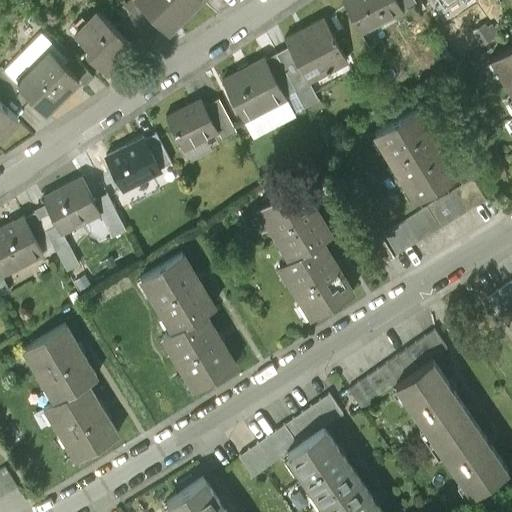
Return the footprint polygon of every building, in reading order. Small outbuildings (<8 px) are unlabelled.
[(155,23),(170,37),(203,3),(200,0),(134,0),(133,2),(138,6),(155,23)] [(348,0),(343,3),(361,33),(404,7),(399,0),(348,0)] [(144,35),(155,23),(138,6),(127,18),(144,35)] [(88,57),(108,76),(136,47),(133,45),(116,29),(98,12),(75,36),(78,39),(92,52),(88,57)] [(133,45),(144,35),(127,18),(116,29),(133,45)] [(288,45),(308,80),(346,59),(322,18),(285,40),(288,45)] [(3,68),(0,71),(0,73),(14,86),(50,48),(65,62),(68,58),(42,33),(5,70),(3,68)] [(81,64),(88,57),(92,52),(78,39),(67,50),(72,55),(81,64)] [(511,44),(488,60),(511,96),(511,44)] [(288,45),(277,52),(305,100),(306,102),(318,96),(308,80),(288,45)] [(50,48),(14,86),(27,99),(45,117),(82,79),(65,62),(50,48)] [(277,52),(265,58),(287,97),(293,107),(305,100),(277,52)] [(65,62),(82,79),(87,84),(94,78),(81,64),(72,55),(68,58),(65,62)] [(223,79),(247,120),(287,97),(265,58),(264,56),(223,79)] [(0,73),(0,85),(10,95),(21,105),(27,99),(14,86),(0,73)] [(0,99),(3,102),(10,95),(0,85),(0,99)] [(287,97),(247,120),(255,135),(296,112),(293,107),(287,97)] [(218,98),(205,105),(220,132),(222,134),(235,127),(218,98)] [(0,140),(21,119),(3,102),(0,99),(0,140)] [(209,138),(220,132),(205,105),(202,100),(165,121),(183,153),(209,138)] [(368,136),(408,201),(454,172),(413,108),(368,136)] [(147,139),(162,165),(171,160),(157,134),(147,139)] [(146,137),(108,159),(124,187),(162,165),(147,139),(146,137)] [(209,138),(183,153),(189,163),(214,148),(209,138)] [(162,165),(124,187),(132,201),(170,179),(162,165)] [(368,245),(381,264),(485,198),(473,179),(368,245)] [(58,225),(63,233),(101,212),(95,200),(83,180),(45,201),(46,204),(58,225)] [(253,210),(285,261),(322,238),(332,232),(300,181),(253,210)] [(108,193),(95,200),(101,212),(114,236),(128,229),(116,208),(110,197),(108,193)] [(117,194),(110,197),(116,208),(123,204),(117,194)] [(46,204),(35,211),(36,214),(46,231),(58,225),(46,204)] [(36,214),(25,220),(44,254),(55,248),(46,231),(36,214)] [(0,233),(0,272),(2,276),(44,254),(25,220),(0,233)] [(58,225),(46,231),(55,248),(78,290),(90,283),(63,233),(58,225)] [(285,261),(273,268),(304,319),(354,288),(322,238),(285,261)] [(134,280),(167,334),(205,310),(215,304),(182,251),(134,280)] [(503,315),(511,309),(511,282),(491,297),(503,315)] [(511,309),(503,315),(511,327),(511,309)] [(189,388),(235,360),(205,310),(167,334),(158,338),(189,388)] [(21,349),(54,401),(86,381),(98,374),(65,322),(21,349)] [(340,395),(352,413),(393,386),(434,358),(449,348),(437,330),(340,395)] [(434,358),(393,386),(430,438),(470,410),(434,358)] [(54,401),(44,408),(76,458),(118,432),(86,381),(54,401)] [(252,474),(283,453),(325,424),(340,414),(327,395),(239,455),(252,474)] [(470,410),(430,438),(466,490),(507,462),(470,410)] [(325,424),(283,453),(317,502),(359,473),(325,424)] [(0,466),(0,495),(16,485),(3,465),(0,466)] [(385,511),(359,473),(317,502),(324,511),(385,511)] [(161,505),(165,511),(232,511),(206,474),(161,505)]
